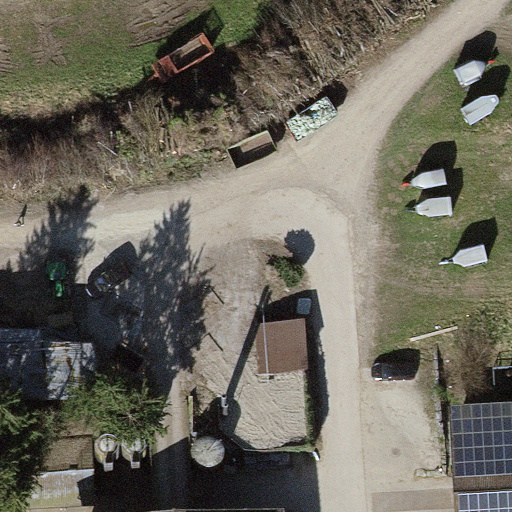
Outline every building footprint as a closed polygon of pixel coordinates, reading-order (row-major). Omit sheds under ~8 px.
[(93,241),(0,245),(0,366),(98,362),(93,241)] [(511,511),(511,404),(450,408),(447,408),(453,511),(511,511)] [(97,452),(97,455),(99,459),(102,461),(106,463),(110,463),(114,461),(117,459),(119,456),(119,452),(119,448),(117,445),(115,442),(112,441),(108,440),(105,441),(101,442),(99,445),(97,448),(97,452)] [(125,452),(125,455),(127,459),(130,461),(134,462),(138,463),(142,461),(145,459),(147,456),(147,452),(147,448),(145,445),(143,442),(140,441),(136,440),(133,441),(129,442),(127,445),(125,448),(125,452)] [(218,470),(221,466),(223,461),(224,456),(222,451),(219,446),(215,443),(210,442),(204,442),(199,444),(195,447),(193,452),(192,458),(193,463),(195,467),(199,471),(203,473),(209,473),(214,472),(218,470)]
